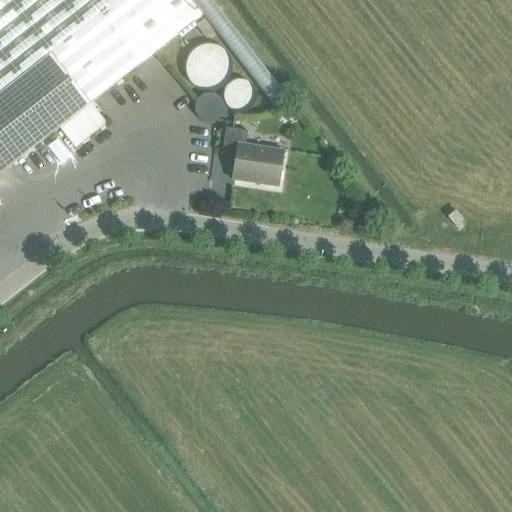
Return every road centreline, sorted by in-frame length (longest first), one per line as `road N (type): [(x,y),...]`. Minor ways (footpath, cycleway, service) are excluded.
road 1 (unknown): [(511,284),(139,235),(89,247),(0,315)]
road 2 (tertiary): [(0,292),(70,237),(129,215),(511,272)]
